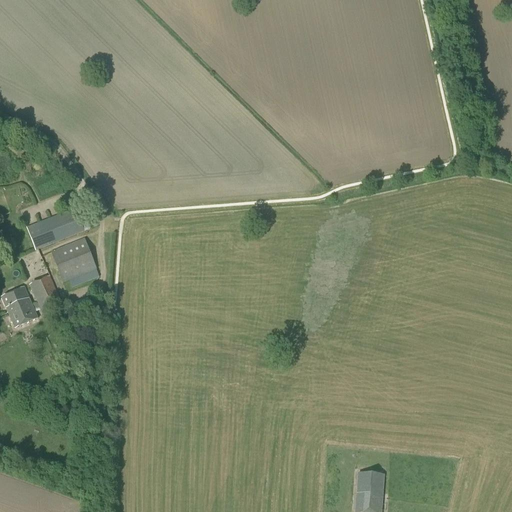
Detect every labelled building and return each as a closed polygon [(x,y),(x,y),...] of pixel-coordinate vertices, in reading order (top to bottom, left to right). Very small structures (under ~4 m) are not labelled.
[(90,230),(81,208),(75,210),(26,229),(35,251),(90,230)] [(72,289),(99,278),(85,239),(51,253),(63,284),(69,282),(72,289)] [(35,298),(55,290),(50,277),(30,286),(35,298)] [(9,316),(32,306),(24,288),(1,298),(9,316)] [(55,290),(35,298),(41,311),(60,302),(55,290)] [(32,306),(9,316),(15,329),(38,320),(32,306)] [(381,511),(384,475),(357,474),(354,511),(381,511)]
